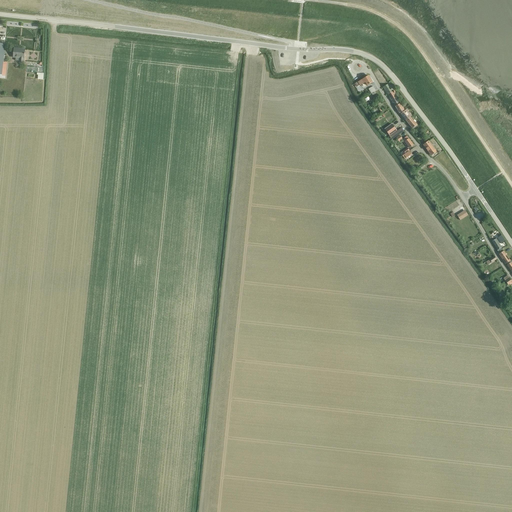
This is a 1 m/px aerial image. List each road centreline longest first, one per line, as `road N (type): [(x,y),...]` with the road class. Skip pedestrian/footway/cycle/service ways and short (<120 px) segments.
road 1 (unclassified): [(475,188),(392,77),(357,51),(0,13)]
road 2 (residential): [(462,197),(367,69)]
